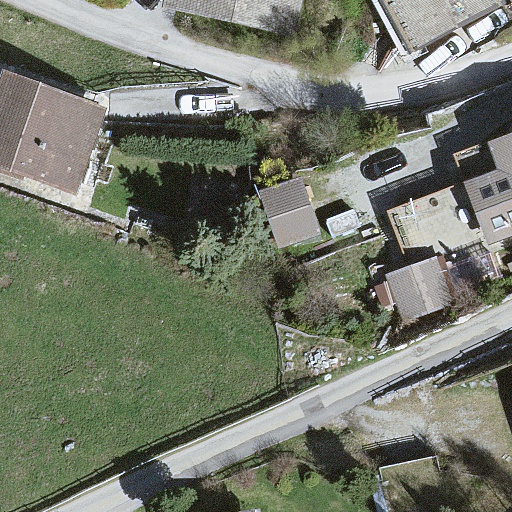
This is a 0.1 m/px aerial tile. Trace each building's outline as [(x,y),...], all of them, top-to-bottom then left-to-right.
[(294,0),(183,0),(290,21),(294,0)] [(385,0),(410,45),(492,0),(385,0)] [(97,103),(5,71),(0,86),(0,156),(70,181),(97,103)] [(511,130),(491,139),(505,170),(473,183),(493,232),(511,224),(511,130)] [(295,177),(262,188),(280,241),(313,230),(295,177)] [(458,188),(398,191),(400,232),(460,229),(458,188)] [(436,257),(390,274),(406,317),(451,300),(436,257)]
